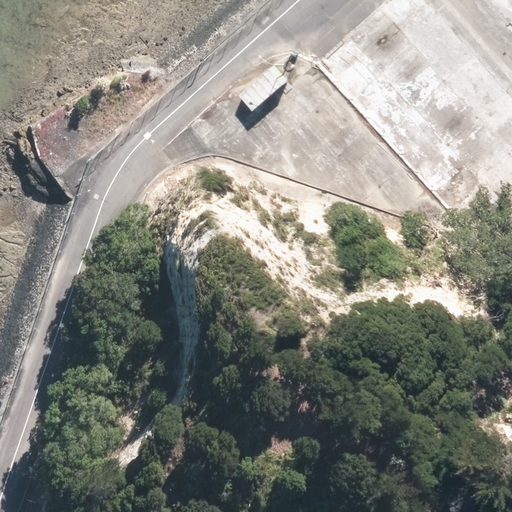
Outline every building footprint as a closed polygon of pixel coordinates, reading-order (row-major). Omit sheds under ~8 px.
[(338,102),(437,14),(424,0),(395,0),(312,74),(338,102)] [(437,14),(338,102),(373,142),(472,54),(437,14)] [(472,54),(373,142),(403,177),(503,89),(472,54)] [(276,64),(239,92),(253,111),(291,83),(276,64)] [(511,99),(503,89),(403,177),(436,214),(511,147),(511,99)] [(511,147),(436,214),(470,252),(511,214),(511,147)]
